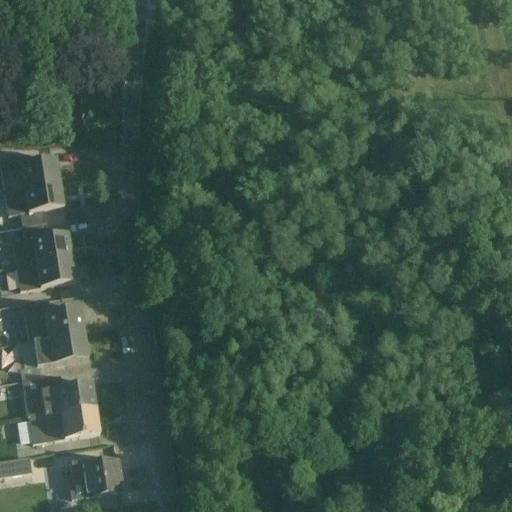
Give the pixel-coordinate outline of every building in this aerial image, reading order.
[(0,174),(4,198),(64,186),(60,163),(0,174)] [(9,221),(69,209),(64,186),(4,198),(9,221)] [(13,247),(17,272),(76,262),(72,237),(13,247)] [(21,295),(80,285),(76,262),(17,272),(21,295)] [(26,322),(31,347),(92,337),(87,311),(26,322)] [(35,372),(96,362),(92,337),(31,347),(35,372)] [(28,425),(94,414),(90,389),(61,394),(59,382),(20,388),(26,426),(28,425)] [(94,414),(28,425),(32,451),(98,440),(94,414)] [(74,503),(129,496),(124,466),(70,474),(74,503)] [(5,471),(8,490),(46,486),(43,467),(5,471)]
